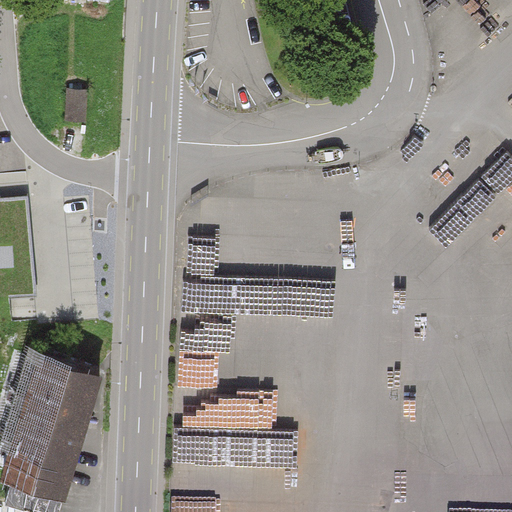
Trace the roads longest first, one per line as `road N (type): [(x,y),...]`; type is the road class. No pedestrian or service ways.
road 1 (secondary): [(148,179),(136,511)]
road 2 (residential): [(148,179),(59,164),(25,136),(9,102),(0,0)]
road 3 (secondary): [(158,0),(148,179)]
